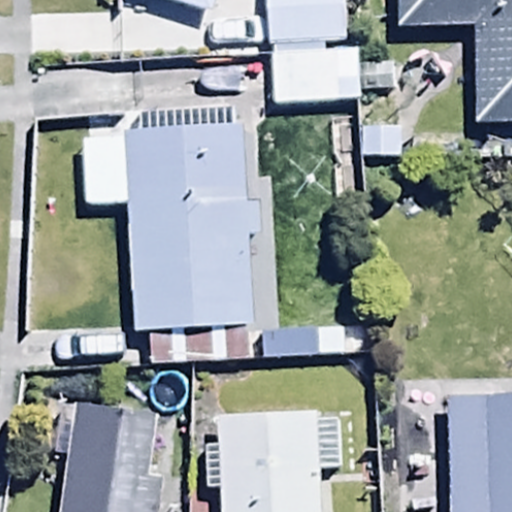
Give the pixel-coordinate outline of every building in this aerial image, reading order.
[(141,0),(210,28),(220,0),(141,0)] [(266,0),(269,58),(343,55),(340,0),(266,0)] [(511,0),(399,0),(400,43),(475,42),(477,137),(511,136),(511,0)] [(270,66),(273,117),(360,112),(357,61),(270,66)] [(241,123),(138,127),(139,150),(83,153),(85,219),(129,219),(134,344),(150,344),(151,379),(254,375),(249,248),(264,248),(262,212),(245,212),(241,123)] [(511,511),(511,414),(450,415),(450,511),(511,511)] [(77,417),(62,511),(162,511),(165,493),(149,491),(158,429),(77,417)] [(340,480),(338,424),(218,428),(219,455),(204,455),(206,500),(221,499),(221,511),(318,511),(318,481),(340,480)]
